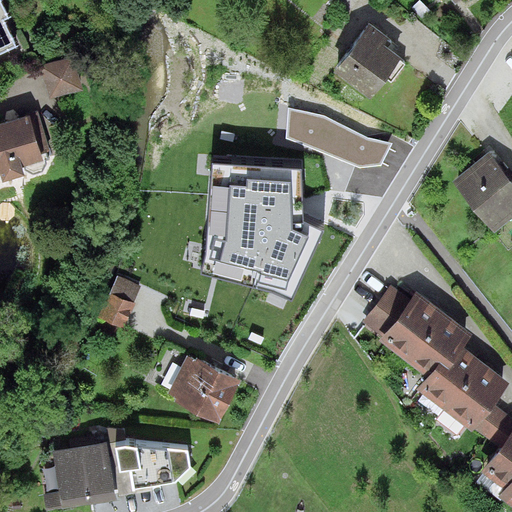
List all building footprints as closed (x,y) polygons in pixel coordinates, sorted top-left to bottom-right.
[(389,28),(368,13),(333,62),(372,91),(386,72),(393,77),(407,58),(401,53),(404,49),(384,34),(389,28)] [(0,49),(10,44),(3,32),(0,24),(0,49)] [(45,65),(56,96),(86,85),(75,54),(45,65)] [(382,164),(392,143),(367,138),(325,116),(289,109),(288,136),(360,166),(382,164)] [(0,181),(55,168),(41,110),(0,119),(0,181)] [(456,175),(495,225),(511,211),(511,175),(490,148),(456,175)] [(210,229),(202,255),(274,271),(295,278),(320,229),(305,223),(304,170),(214,165),(210,229)] [(100,311),(125,322),(143,282),(118,271),(100,311)] [(387,334),(411,301),(392,287),(368,319),(387,334)] [(423,382),(472,420),(487,401),(503,380),(483,366),(470,355),(450,340),(461,326),(449,317),(437,308),(418,293),(411,301),(387,334),(433,369),(423,382)] [(195,351),(188,348),(167,389),(220,416),(244,370),(197,347),(195,351)] [(511,433),(511,419),(487,401),(472,420),(504,444),(511,433)] [(117,438),(109,439),(118,491),(151,485),(150,478),(175,474),(191,459),(188,440),(127,432),(116,433),(117,438)] [(108,433),(53,444),(61,486),(46,490),(49,508),(119,495),(118,491),(109,439),(108,433)] [(511,433),(504,444),(488,464),(511,481),(504,490),(511,496),(511,433)]
